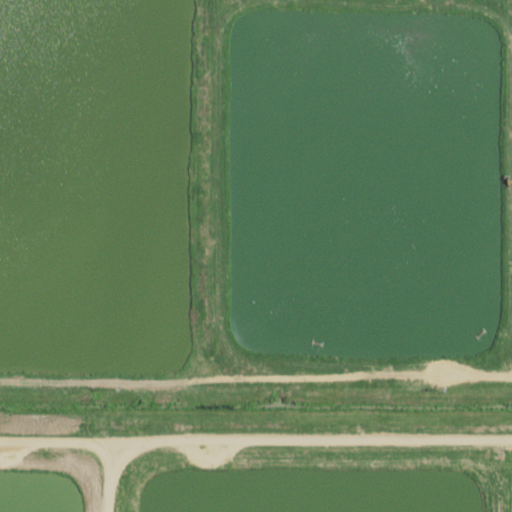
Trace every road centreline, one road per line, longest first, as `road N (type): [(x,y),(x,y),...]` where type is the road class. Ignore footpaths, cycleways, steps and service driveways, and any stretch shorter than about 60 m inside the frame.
road 1 (track): [(511,383),(0,387)]
road 2 (track): [(511,449),(0,446)]
